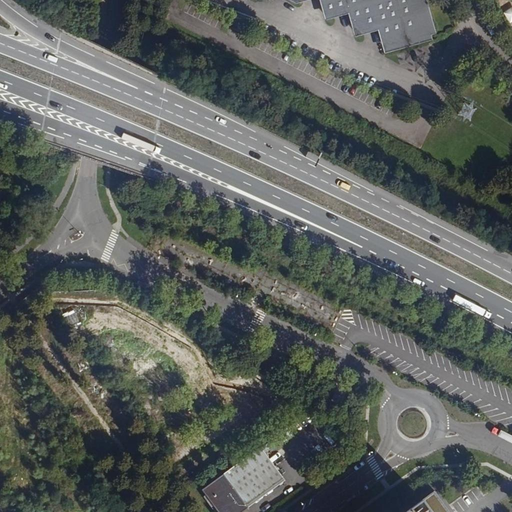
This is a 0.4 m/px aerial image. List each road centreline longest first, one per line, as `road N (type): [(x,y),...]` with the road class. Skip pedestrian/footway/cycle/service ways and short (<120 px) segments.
road 1 (trunk): [(0,81),(410,260)]
road 2 (motorway): [(0,103),(360,252),(410,260)]
road 3 (trunk): [(511,274),(144,100)]
road 4 (residential): [(395,401),(340,360),(164,276),(93,229)]
road 5 (residential): [(113,46),(84,182),(93,229)]
road 6 (motorway): [(144,100),(0,2)]
road 7 (trunk): [(144,100),(0,46)]
